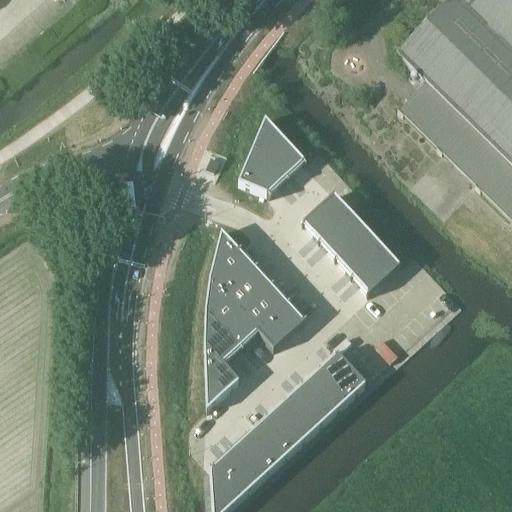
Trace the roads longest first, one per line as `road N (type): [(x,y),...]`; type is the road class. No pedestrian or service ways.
road 1 (secondary): [(144,183),(186,102),(259,0)]
road 2 (motorway): [(144,183),(124,257),(112,356)]
road 3 (motorway): [(137,511),(127,407),(112,356)]
road 4 (motorway): [(112,356),(99,411),(97,511)]
road 5 (tertiary): [(0,202),(57,173),(105,171),(144,183)]
